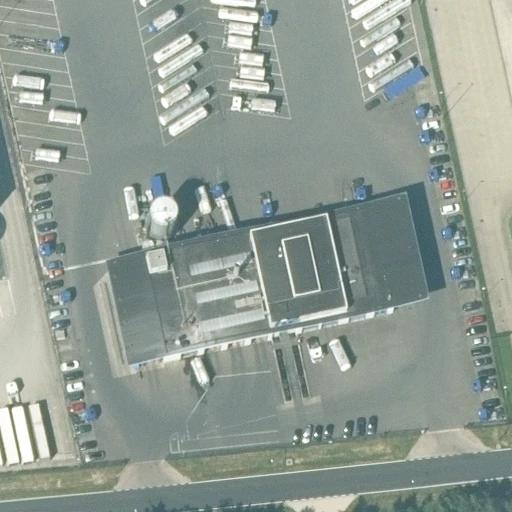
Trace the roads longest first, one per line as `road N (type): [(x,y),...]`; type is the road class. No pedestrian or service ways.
road 1 (unclassified): [(511,463),(51,511)]
road 2 (unknown): [(238,423),(210,164)]
